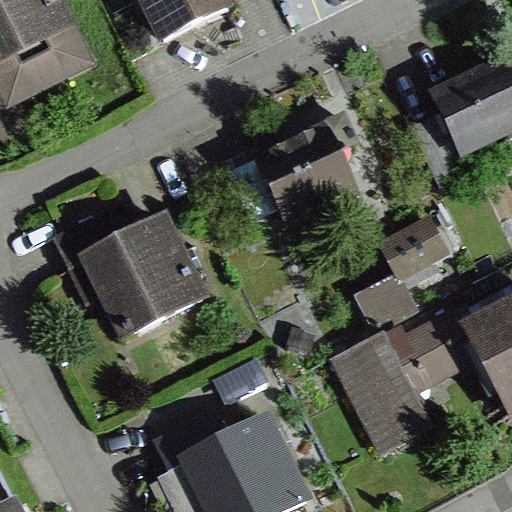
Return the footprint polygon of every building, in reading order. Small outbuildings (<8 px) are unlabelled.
[(0,0),(0,93),(8,109),(92,66),(57,0),(0,0)] [(228,0),(136,0),(163,53),(237,16),(228,0)] [(441,117),(462,161),(511,137),(511,83),(504,66),(433,100),(441,117)] [(462,161),(441,117),(411,132),(440,192),(470,177),(462,161)] [(325,123),(251,159),(255,166),(230,178),(253,224),(279,211),(290,234),(362,199),(325,123)] [(211,302),(169,216),(112,244),(99,216),(50,239),(84,309),(98,303),(120,346),(211,302)] [(427,220),(378,248),(396,280),(359,300),(379,335),(417,314),(401,285),(448,258),(427,220)] [(475,323),(461,330),(480,366),(511,426),(511,288),(469,311),(475,323)] [(382,460),(435,432),(418,398),(480,366),(461,330),(448,306),(388,337),(386,334),(330,364),(382,460)] [(257,363),(215,384),(239,435),(268,421),(282,414),(257,363)] [(296,511),(309,506),(268,421),(239,435),(213,447),(202,424),(159,444),(190,509),(204,502),(208,511),(296,511)] [(14,511),(0,483),(0,511),(14,511)]
